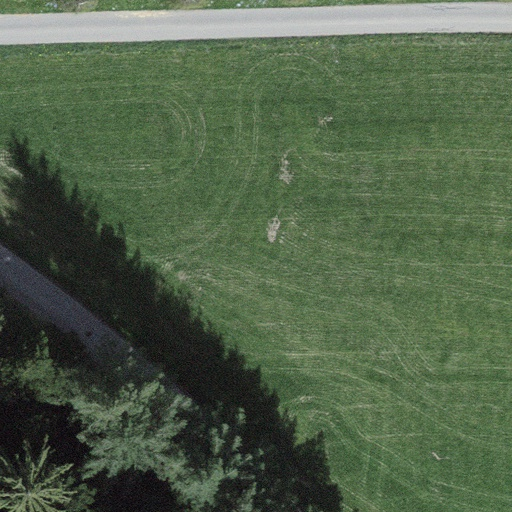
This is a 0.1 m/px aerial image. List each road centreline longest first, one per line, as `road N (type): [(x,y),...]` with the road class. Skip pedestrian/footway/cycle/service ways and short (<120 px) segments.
road 1 (track): [(0,29),(511,18)]
road 2 (unclassified): [(0,265),(162,399),(275,511)]
